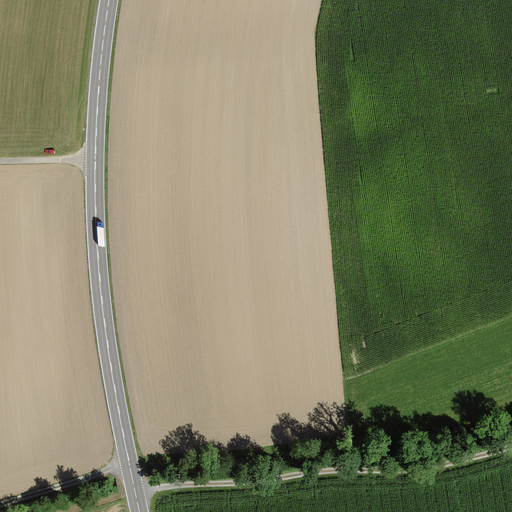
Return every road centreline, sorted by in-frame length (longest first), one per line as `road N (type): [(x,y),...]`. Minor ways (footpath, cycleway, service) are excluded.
road 1 (primary): [(139,511),(108,363),(94,221),(107,0)]
road 2 (track): [(135,494),(422,469),(511,446)]
road 3 (track): [(128,462),(0,503)]
